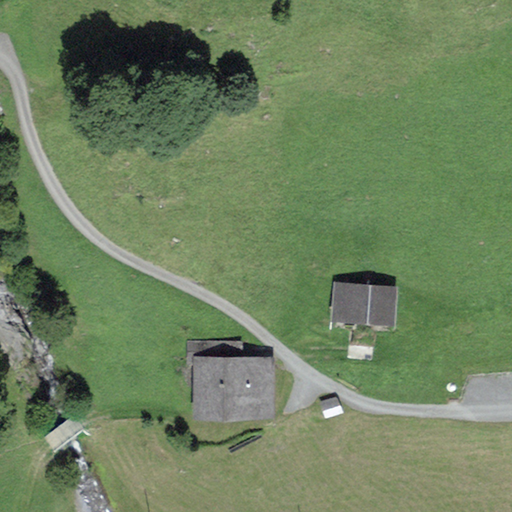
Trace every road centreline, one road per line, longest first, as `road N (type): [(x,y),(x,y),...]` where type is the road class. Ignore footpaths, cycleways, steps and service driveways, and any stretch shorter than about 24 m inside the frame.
road 1 (residential): [(0,52),(14,69),(38,159),(64,204),(100,242),(227,307),(311,377),(353,400),(426,411),(511,408)]
road 2 (track): [(26,511),(47,443),(92,413),(138,408),(197,423),(267,422),(281,419),(311,377)]
road 3 (track): [(184,0),(177,25),(150,36),(98,39),(19,91)]
